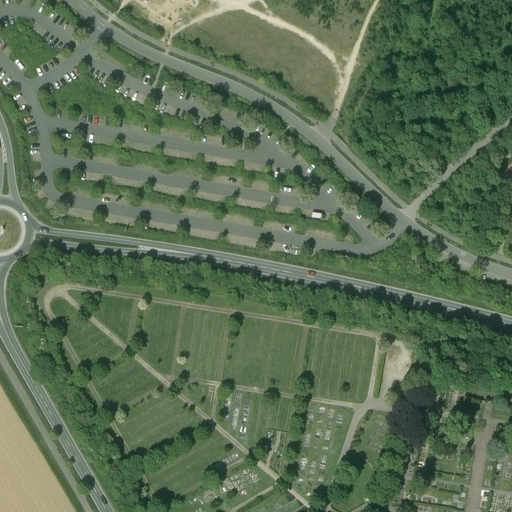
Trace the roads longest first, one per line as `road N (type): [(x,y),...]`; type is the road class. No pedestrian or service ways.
road 1 (unclassified): [(69,0),(140,49),(251,95),(317,141),(403,221),(511,274)]
road 2 (secondary): [(29,234),(237,262),(511,325)]
road 3 (unknown): [(226,0),(376,70),(368,102),(381,127),(442,175)]
road 4 (tertiary): [(8,339),(108,511)]
road 5 (track): [(409,211),(442,175),(511,125)]
